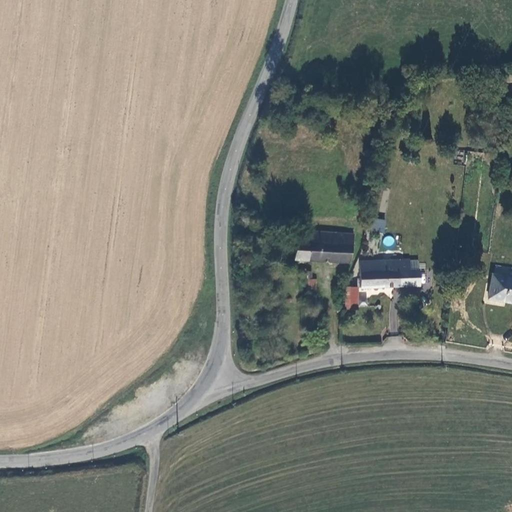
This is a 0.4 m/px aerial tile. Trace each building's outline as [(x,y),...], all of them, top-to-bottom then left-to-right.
[(511,67),(481,68),(480,74),(480,75),(510,74),(510,80),(511,80),(511,67)] [(374,218),(372,230),(384,232),(386,220),(374,218)] [(327,243),(328,232),(311,231),(310,241),(327,243)] [(327,243),(310,241),(308,260),(346,264),(349,234),(328,232),(327,243)] [(292,258),(308,260),(310,241),(294,239),(292,258)] [(361,261),(361,287),(420,286),(420,271),(411,271),(411,260),(361,261)] [(488,298),(511,301),(511,276),(491,273),(488,298)] [(316,291),(317,279),(309,279),(308,290),(316,291)] [(358,310),(358,287),(348,287),(347,309),(358,310)] [(369,311),(370,288),(359,288),(359,310),(369,311)] [(316,302),(312,302),(309,304),(309,307),(310,311),(313,312),(317,311),(319,308),(319,305),(316,302)]
